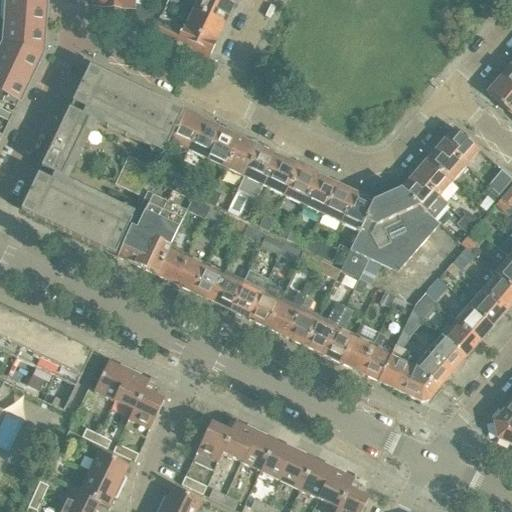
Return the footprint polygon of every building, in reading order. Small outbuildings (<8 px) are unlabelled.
[(6,0),(5,22),(44,25),(46,3),(6,0)] [(116,9),(115,18),(131,25),(137,12),(132,10),(132,0),(93,0),(93,7),(116,9)] [(221,0),(197,0),(193,10),(223,24),(226,17),(229,16),(232,9),(231,7),(232,5),(221,0)] [(131,25),(144,31),(151,15),(139,9),(137,12),(131,25)] [(193,10),(184,29),(216,44),(220,34),(219,32),(223,24),(193,10)] [(216,44),(184,29),(160,18),(152,35),(205,61),(209,59),(216,44)] [(5,22),(3,44),(42,54),(44,25),(5,22)] [(3,44),(0,50),(0,67),(29,81),(42,54),(3,44)] [(502,78),(500,80),(511,89),(511,66),(509,69),(507,69),(501,76),(502,78)] [(29,81),(0,67),(0,92),(5,95),(18,101),(19,101),(29,81)] [(166,149),(169,143),(184,113),(183,112),(183,113),(89,68),(72,104),(69,110),(41,169),(61,179),(92,114),(166,149)] [(511,89),(500,80),(496,85),(493,85),(488,91),(488,94),(487,95),(511,116),(511,89)] [(5,95),(2,102),(15,108),(18,101),(5,95)] [(0,109),(0,118),(8,122),(12,115),(0,109)] [(169,143),(187,152),(202,121),(184,113),(169,143)] [(187,152),(206,161),(221,130),(202,121),(187,152)] [(454,129),(440,146),(465,168),(480,152),(454,129)] [(206,161),(224,170),(239,139),(221,130),(206,161)] [(224,170),(243,179),(257,148),(239,139),(224,170)] [(440,146),(426,162),(452,184),(465,168),(440,146)] [(243,179),(238,190),(257,199),(262,188),(277,157),(257,148),(243,179)] [(262,188),(284,198),(298,167),(277,157),(262,188)] [(426,162),(412,177),(438,199),(452,184),(426,162)] [(125,167),(120,178),(139,187),(144,176),(125,167)] [(284,198),(302,207),(317,176),(298,167),(284,198)] [(488,187),(489,188),(499,196),(511,181),(511,180),(502,171),(488,187)] [(152,182),(162,187),(165,178),(156,174),(152,182)] [(38,176),(20,212),(115,257),(132,221),(38,176)] [(176,176),(171,187),(176,189),(177,190),(181,181),(180,177),(176,176)] [(302,207),(321,216),(336,185),(317,176),(302,207)] [(412,177),(399,192),(434,221),(446,206),(438,199),(412,177)] [(321,216),(340,225),(354,194),(336,185),(321,216)] [(511,186),(501,199),(511,207),(511,208),(511,207),(511,186)] [(499,196),(489,188),(484,194),(493,203),(499,196)] [(201,201),(208,204),(214,193),(206,189),(201,201)] [(373,203),(358,234),(348,256),(340,272),(358,281),(369,261),(381,267),(397,275),(439,226),(433,221),(434,221),(399,192),(374,204),(373,203)] [(214,193),(208,204),(215,208),(221,196),(214,193)] [(117,257),(117,258),(155,276),(169,248),(181,222),(186,212),(147,194),(130,229),(117,257)] [(340,225),(358,234),(373,203),(354,194),(340,225)] [(511,207),(501,199),(495,206),(505,214),(511,207)] [(204,221),(205,218),(209,210),(191,201),(186,212),(204,221)] [(229,219),(209,210),(205,218),(225,227),(225,226),(229,219)] [(467,213),(462,219),(471,228),(476,222),(467,213)] [(264,217),(258,228),(268,233),(273,221),(264,217)] [(225,226),(244,235),(247,227),(229,218),(229,219),(225,226)] [(471,228),(462,219),(456,225),(466,234),(471,228)] [(479,224),(474,230),(483,238),(488,232),(479,224)] [(244,235),(243,237),(262,246),(266,237),(259,233),(247,227),(244,235)] [(279,238),(286,242),(291,230),(284,227),(279,238)] [(291,230),(286,242),(295,246),(300,235),(291,230)] [(483,238),(474,230),(468,236),(478,244),(483,238)] [(511,235),(511,236),(498,251),(507,259),(511,263),(511,235)] [(261,248),(279,256),(284,245),(266,237),(262,246),(261,248)] [(305,251),(323,260),(329,248),(310,239),(305,251)] [(287,258),(299,263),(303,254),(284,245),(284,246),(284,245),(279,256),(286,260),(287,258)] [(155,276),(174,285),(188,256),(169,248),(155,276)] [(329,248),(323,260),(331,263),(336,252),(329,248)] [(458,259),(452,265),(460,273),(474,257),(466,250),(458,259)] [(299,263),(317,272),(322,263),(303,254),(299,263)] [(174,285),(192,294),(206,265),(188,256),(174,285)] [(493,275),(495,276),(511,291),(511,263),(507,259),(493,275)] [(369,261),(358,281),(366,285),(371,287),(381,267),(369,261)] [(322,263),(317,272),(321,274),(321,275),(335,282),(340,272),(322,263)] [(192,294),(211,303),(225,274),(206,265),(192,294)] [(460,273),(452,265),(446,272),(454,280),(460,273)] [(243,283),(229,312),(248,321),(265,284),(267,281),(249,272),(244,283),(243,283)] [(211,303),(229,312),(243,283),(225,274),(211,303)] [(511,291),(495,276),(482,292),(506,312),(511,305),(511,291)] [(353,292),(361,296),(366,285),(358,281),(353,292)] [(437,281),(424,296),(433,305),(447,289),(437,281)] [(265,284),(248,321),(267,330),(281,301),(284,294),(265,284)] [(482,292),(468,308),(492,329),(506,312),(482,292)] [(385,294),(380,305),(390,310),(392,305),(395,298),(386,294),(385,294)] [(267,330),(286,339),(305,298),(297,295),(292,306),(281,301),(267,330)] [(414,307),(412,313),(420,320),(433,305),(424,296),(414,307)] [(286,339),(303,347),(317,318),(306,313),(311,301),(305,298),(286,339)] [(395,298),(392,305),(404,311),(407,304),(396,299),(395,298)] [(303,347),(322,356),(345,309),(335,304),(326,322),(317,318),(303,347)] [(468,308),(455,322),(479,343),(492,329),(468,308)] [(0,343),(13,316),(0,309),(0,343)] [(322,356),(341,365),(354,336),(343,330),(352,312),(345,309),(322,356)] [(412,313),(403,331),(410,338),(423,323),(420,320),(412,313)] [(33,325),(13,316),(0,343),(0,352),(16,360),(33,325)] [(455,322),(441,338),(465,359),(479,343),(455,322)] [(53,335),(33,325),(16,360),(36,370),(53,335)] [(410,338),(403,331),(396,347),(404,351),(409,338),(410,338)] [(73,344),(53,335),(36,370),(56,379),(73,344)] [(360,374),(379,383),(392,354),(381,348),(386,338),(378,335),(374,345),(360,374)] [(341,365),(360,374),(374,345),(354,336),(341,365)] [(441,338),(428,353),(452,374),(465,359),(441,338)] [(92,354),(73,344),(56,379),(76,389),(92,354)] [(396,347),(392,354),(379,383),(421,403),(428,402),(438,390),(414,369),(403,364),(408,353),(404,351),(396,347)] [(428,353),(414,369),(438,390),(452,374),(428,353)] [(94,394),(114,404),(130,370),(120,365),(117,368),(108,364),(94,394)] [(114,404),(133,413),(147,382),(140,379),(140,375),(130,370),(114,404)] [(31,380),(27,387),(39,392),(42,385),(31,380)] [(147,382),(133,413),(124,431),(145,441),(164,402),(149,395),(153,385),(147,382)] [(511,402),(494,423),(495,431),(497,440),(511,446),(511,402)] [(214,473),(222,455),(237,425),(230,422),(226,432),(211,425),(192,463),(214,473)] [(222,455),(241,464),(257,431),(247,426),(243,428),(237,425),(222,455)] [(82,439),(94,445),(99,437),(86,431),(82,439)] [(241,464),(260,473),(275,444),(267,440),(267,436),(257,431),(241,464)] [(99,437),(94,445),(107,451),(111,443),(99,437)] [(260,473),(280,483),(295,449),(286,445),(282,447),(275,444),(260,473)] [(117,445),(113,454),(134,464),(138,456),(117,445)] [(280,483),(299,492),(313,462),(306,458),(306,454),(295,449),(280,483)] [(54,453),(49,463),(57,467),(58,465),(62,467),(66,459),(54,453)] [(98,454),(88,474),(122,490),(126,480),(124,477),(128,468),(98,454)] [(299,492),(319,501),(335,468),(325,463),(321,466),(313,462),(299,492)] [(57,467),(49,463),(44,474),(53,478),(57,467)] [(319,501),(337,510),(351,480),(345,477),(344,473),(335,468),(319,501)] [(88,474),(80,492),(110,507),(113,500),(117,500),(122,490),(88,474)] [(181,487),(203,497),(207,488),(185,478),(181,487)] [(351,480),(337,510),(336,511),(362,511),(368,500),(353,493),(358,483),(351,480)] [(40,483),(34,496),(43,500),(48,487),(40,483)] [(70,488),(60,508),(68,511),(96,511),(99,504),(109,509),(110,507),(80,492),(70,488)] [(164,498),(159,508),(166,511),(197,511),(202,503),(172,489),(168,497),(164,498)] [(209,500),(221,506),(225,497),(213,491),(209,500)] [(28,508),(36,511),(43,500),(34,496),(28,508)] [(225,497),(221,506),(233,511),(238,503),(226,498),(225,497)] [(251,510),(255,511),(265,511),(267,507),(255,501),(251,510)]
